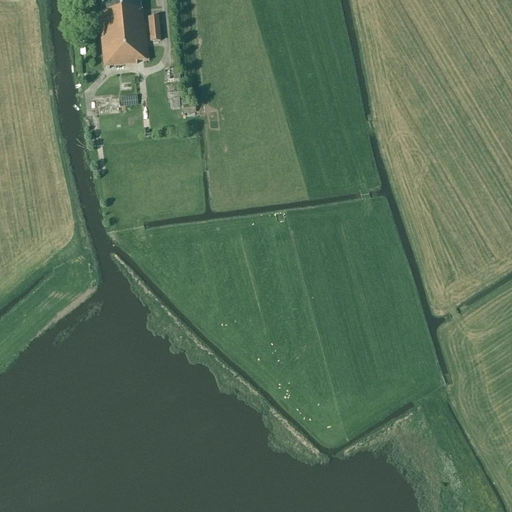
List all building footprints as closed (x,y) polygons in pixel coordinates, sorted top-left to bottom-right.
[(136,62),(148,61),(145,22),(143,23),(142,10),(140,11),(139,0),(100,0),(102,17),(99,18),(103,68),(106,67),(107,70),(109,69),(109,67),(137,65),(136,62)] [(151,42),(160,42),(157,18),(148,19),(151,42)] [(85,44),(79,45),(81,60),(87,59),(85,44)] [(165,81),(179,80),(179,70),(164,71),(165,81)] [(129,84),(122,86),(124,92),(131,90),(129,84)] [(182,114),(195,113),(194,106),(181,108),(182,114)]
